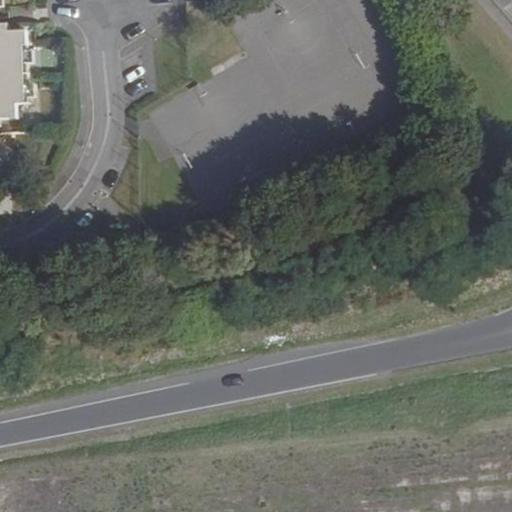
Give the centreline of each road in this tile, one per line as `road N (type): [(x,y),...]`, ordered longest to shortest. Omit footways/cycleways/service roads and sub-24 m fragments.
road 1 (trunk): [(511,330),(0,435)]
road 2 (residential): [(116,0),(104,54),(109,110),(99,156),(53,220),(0,248)]
